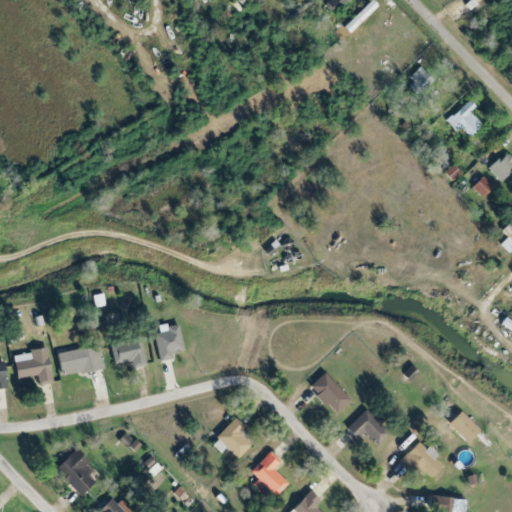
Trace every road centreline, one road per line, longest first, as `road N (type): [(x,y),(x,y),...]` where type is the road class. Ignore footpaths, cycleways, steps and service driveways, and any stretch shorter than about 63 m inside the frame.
road 1 (residential): [(366,507),(358,483),(249,378),(0,426)]
road 2 (residential): [(0,256),(92,230),(137,236),(242,271)]
road 3 (residential): [(511,93),(420,0)]
